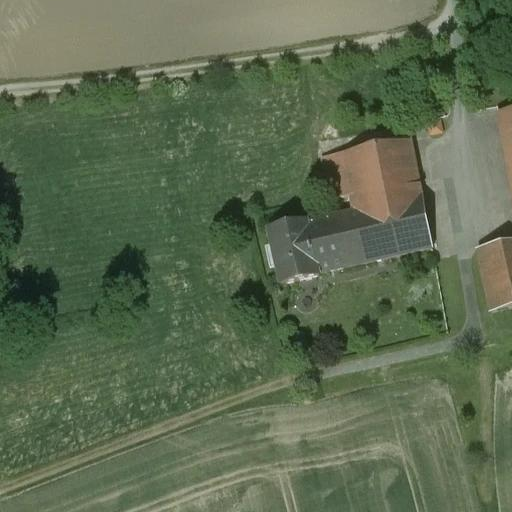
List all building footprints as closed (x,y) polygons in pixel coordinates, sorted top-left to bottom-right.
[(511,112),(498,115),(511,189),(511,112)] [(442,135),(440,125),(429,127),(431,137),(442,135)] [(354,216),(334,220),(345,270),(434,252),(411,142),(322,161),(331,203),(350,198),(354,216)] [(346,271),(345,270),(334,220),(308,225),(307,223),(269,231),(273,250),(267,251),(271,270),(277,269),(281,287),(320,279),(319,276),(346,271)] [(511,310),(511,244),(478,252),(493,315),(511,310)]
